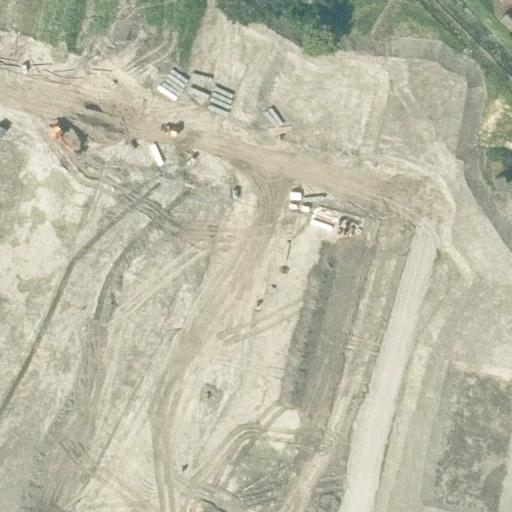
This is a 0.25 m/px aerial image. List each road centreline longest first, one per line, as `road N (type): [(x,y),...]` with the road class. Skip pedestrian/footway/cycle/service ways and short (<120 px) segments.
road 1 (residential): [(123,511),(193,372),(257,146)]
road 2 (residential): [(257,146),(417,188),(511,294)]
road 3 (residential): [(0,82),(257,146)]
